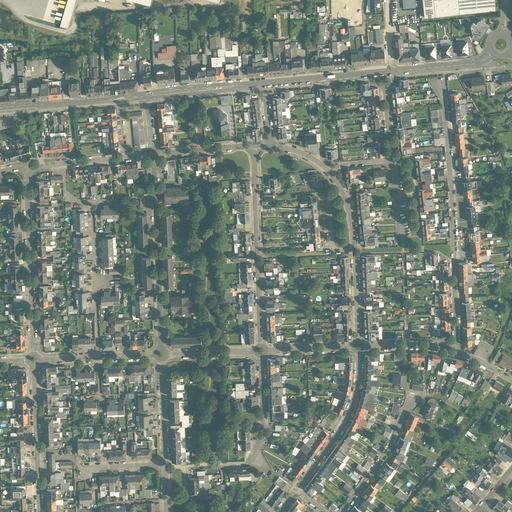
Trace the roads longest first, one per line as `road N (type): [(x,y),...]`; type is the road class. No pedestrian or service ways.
road 1 (residential): [(450,349),(453,227),(440,77)]
road 2 (tertiary): [(392,72),(145,95)]
road 3 (residential): [(253,148),(259,344)]
road 4 (residential): [(152,162),(160,348)]
road 5 (residential): [(29,173),(33,352)]
road 6 (residential): [(358,340),(351,224),(328,174)]
road 7 (residential): [(294,491),(345,419),(358,353)]
road 8 (tertiary): [(145,95),(0,108)]
road 9 (residential): [(33,367),(39,511)]
road 10 (residential): [(340,511),(416,395)]
